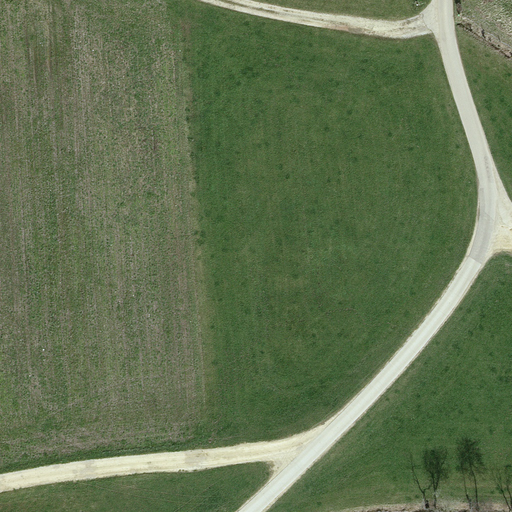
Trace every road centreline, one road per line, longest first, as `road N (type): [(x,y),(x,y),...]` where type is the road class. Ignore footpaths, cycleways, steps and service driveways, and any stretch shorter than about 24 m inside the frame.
road 1 (track): [(497,218),(418,341),(248,511)]
road 2 (track): [(316,445),(0,482)]
road 3 (track): [(444,0),(462,115),(497,218)]
road 4 (track): [(223,0),(357,26),(442,21)]
